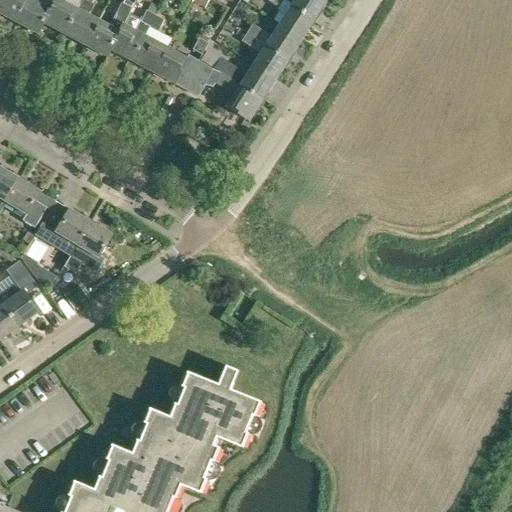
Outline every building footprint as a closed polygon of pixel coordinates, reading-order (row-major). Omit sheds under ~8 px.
[(0,0),(0,13),(16,21),(27,0),(0,0)] [(27,0),(16,21),(38,33),(44,23),(43,23),(55,0),(27,0)] [(55,0),(43,23),(44,23),(65,34),(79,8),(64,0),(55,0)] [(79,8),(65,34),(86,45),(100,19),(88,13),(94,0),(83,0),(79,8)] [(315,19),(285,0),(268,0),(268,1),(286,12),(278,24),(302,39),(315,19)] [(285,0),(315,19),(326,0),(285,0)] [(100,19),(86,45),(109,58),(113,50),(111,50),(122,31),(121,30),(124,23),(125,24),(129,14),(132,8),(122,2),(111,25),(100,19)] [(132,60),(155,14),(147,10),(141,21),(129,14),(125,24),(124,23),(121,30),(122,31),(111,50),(113,50),(132,60)] [(155,14),(132,60),(153,72),(167,46),(172,37),(159,31),(165,19),(155,14)] [(253,24),(247,33),(257,39),(266,44),(289,59),(302,39),(278,24),(271,35),(253,24)] [(242,41),(252,47),(257,39),(247,33),(242,41)] [(203,54),(209,43),(199,38),(193,49),(203,54)] [(276,80),(289,59),(266,44),(253,65),(276,80)] [(167,46),(153,72),(175,84),(189,58),(188,57),(167,46)] [(219,60),(206,52),(201,61),(213,69),(219,60)] [(189,58),(175,84),(186,90),(202,62),(189,54),(188,57),(189,58)] [(202,62),(186,90),(198,96),(213,69),(202,62)] [(253,65),(240,84),(240,85),(263,100),(276,80),(253,65)] [(216,99),(227,106),(250,120),(263,100),(240,85),(240,84),(221,72),(215,82),(223,88),(216,99)] [(0,213),(7,201),(21,178),(0,166),(0,213)] [(51,208),(56,201),(40,192),(41,190),(21,178),(7,201),(27,213),(36,199),(51,208)] [(70,208),(69,209),(56,201),(51,208),(35,235),(70,256),(91,221),(70,208)] [(91,221),(70,256),(65,266),(76,272),(88,250),(99,257),(113,233),(91,221)] [(12,263),(16,255),(8,251),(5,259),(12,263)] [(38,263),(24,254),(21,258),(32,273),(37,265),(38,263)] [(24,290),(27,295),(38,287),(19,261),(7,270),(11,276),(16,284),(22,291),(24,290)] [(0,299),(4,305),(20,326),(39,312),(27,295),(24,290),(22,291),(16,284),(5,292),(0,295),(0,299)] [(46,284),(38,290),(53,311),(61,305),(46,284)] [(78,286),(65,295),(75,308),(88,299),(78,286)] [(0,339),(0,340),(20,326),(4,305),(0,307),(0,339)] [(171,511),(177,499),(182,486),(203,494),(204,492),(210,476),(217,459),(221,448),(215,446),(218,438),(244,449),(250,434),(257,418),(263,403),(232,390),(240,372),(228,367),(220,385),(189,372),(189,374),(190,374),(183,389),(177,406),(172,417),(151,409),(151,410),(152,410),(150,414),(144,430),(137,446),(134,453),(114,445),(113,446),(114,447),(110,455),(103,472),(97,487),(96,490),(76,481),(69,496),(64,509),(62,511),(171,511)]
